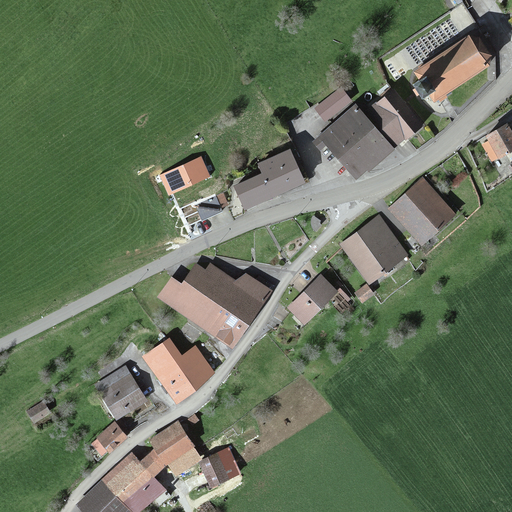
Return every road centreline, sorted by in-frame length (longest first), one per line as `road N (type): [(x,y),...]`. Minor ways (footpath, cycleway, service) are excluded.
road 1 (residential): [(351,193),(343,220),(218,377),(130,442),(65,511)]
road 2 (tertiary): [(0,346),(234,227),(351,193)]
